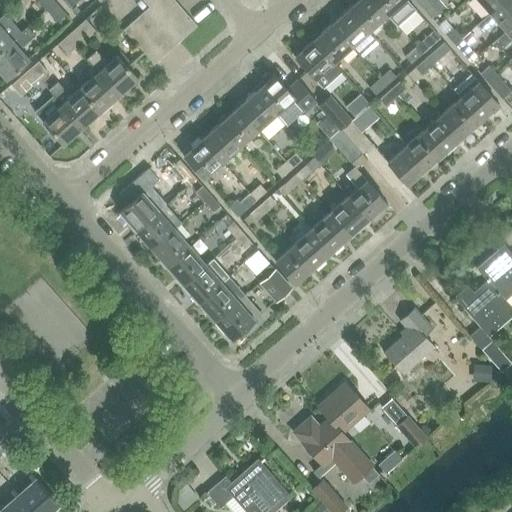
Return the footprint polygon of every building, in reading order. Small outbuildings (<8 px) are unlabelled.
[(36,0),(46,11),(55,3),(52,0),(36,0)] [(63,0),(71,8),(79,0),(63,0)] [(173,0),(157,0),(149,7),(157,15),(174,0),(173,0)] [(174,0),(157,15),(164,24),(181,9),(174,0)] [(353,0),(347,6),(349,9),(349,8),(369,31),(387,15),(373,0),(358,0),(356,2),(354,0),(353,0)] [(373,0),(387,15),(397,26),(415,9),(406,0),(373,0)] [(415,0),(423,8),(429,2),(427,0),(415,0)] [(496,20),(506,32),(511,25),(511,0),(504,0),(490,14),(476,25),(482,32),(496,20)] [(477,0),(490,14),(504,0),(477,0)] [(429,2),(423,8),(431,19),(438,13),(429,2)] [(55,3),(46,11),(55,21),(65,13),(55,3)] [(149,7),(141,15),(156,32),(165,24),(164,24),(157,15),(149,7)] [(329,22),(331,24),(351,47),(361,57),(379,41),(369,31),(349,8),(349,9),(338,18),(336,16),(329,22)] [(164,24),(165,24),(172,33),(189,18),(181,9),(164,24)] [(0,50),(12,40),(21,33),(4,14),(0,18),(0,50)] [(141,15),(132,22),(147,39),(156,32),(141,15)] [(189,18),(172,33),(180,41),(197,26),(189,18)] [(86,20),(67,36),(75,45),(94,29),(86,20)] [(124,30),(139,47),(147,39),(132,22),(124,30)] [(165,24),(156,32),(171,49),(180,41),(172,33),(165,24)] [(311,38),(313,40),(333,63),(351,47),(331,24),(320,34),(318,32),(311,38)] [(511,25),(506,32),(492,43),(499,51),(503,48),(511,39),(511,25)] [(12,40),(0,50),(0,73),(5,78),(4,79),(5,80),(28,58),(19,49),(35,35),(27,26),(20,32),(21,33),(12,40)] [(445,34),(454,44),(461,38),(452,28),(445,34)] [(156,32),(147,39),(163,56),(171,49),(156,32)] [(75,45),(67,36),(58,44),(66,53),(75,45)] [(426,38),(415,47),(421,54),(432,45),(426,38)] [(461,38),(454,44),(463,55),(470,49),(461,38)] [(147,39),(139,47),(154,64),(163,56),(147,39)] [(313,40),(302,50),(300,48),(292,55),(294,57),(295,56),(322,88),(341,71),(333,63),(313,40)] [(421,54),(415,47),(405,56),(411,63),(421,54)] [(435,50),(425,59),(431,66),(441,56),(435,50)] [(93,66),(98,72),(119,95),(136,79),(137,80),(138,79),(117,55),(116,56),(108,64),(97,51),(87,59),(93,66)] [(64,59),(58,64),(64,71),(70,65),(64,59)] [(431,66),(425,59),(415,68),(421,75),(423,73),(431,66)] [(38,61),(29,69),(37,78),(46,71),(38,61)] [(89,80),(80,88),(100,111),(119,95),(98,72),(93,66),(84,74),(89,80)] [(431,66),(423,73),(428,79),(434,79),(439,74),(431,66)] [(480,74),(487,82),(496,74),(489,66),(480,74)] [(37,78),(29,69),(11,85),(19,94),(37,78)] [(390,70),(379,79),(385,86),(396,77),(390,70)] [(253,89),(255,92),(256,91),(276,114),(287,127),(306,111),(308,113),(318,104),(297,80),(287,89),(274,75),(273,75),(269,73),(263,78),(266,82),(263,85),(261,83),(253,89)] [(471,73),(452,90),(460,98),(480,121),(480,120),(490,111),(492,113),(500,106),(498,104),(498,105),(473,76),(471,73)] [(496,74),(487,82),(502,100),(511,91),(496,74)] [(385,86),(379,79),(369,88),(375,95),(385,86)] [(400,81),(389,91),(395,97),(406,88),(400,81)] [(48,90),(61,105),(82,128),(100,111),(80,88),(70,97),(57,82),(48,90)] [(235,105),(237,108),(238,107),(258,130),(276,114),(256,91),(255,92),(245,101),(243,99),(235,105)] [(395,97),(389,91),(379,100),(385,106),(395,97)] [(359,93),(345,105),(353,115),(367,102),(359,93)] [(340,130),(351,121),(351,120),(329,95),(317,106),(325,115),(339,131),(340,130)] [(460,98),(442,114),(462,137),(462,136),(472,127),(474,129),(482,123),(480,121),(460,98)] [(82,128),(61,105),(43,120),(42,121),(63,145),(64,144),(64,143),(82,128)] [(217,122),(219,124),(220,123),(240,146),(258,130),(238,107),(237,108),(227,117),(225,115),(217,122)] [(442,114),(424,130),(444,153),(444,152),(454,143),(456,145),(464,139),(462,136),(462,137),(442,114)] [(325,115),(316,123),(328,137),(330,139),(339,131),(325,115)] [(351,121),(340,130),(356,148),(360,152),(371,143),(367,138),(351,121)] [(200,138),(202,140),(202,139),(222,162),(240,146),(220,123),(219,124),(209,133),(207,131),(200,138)] [(339,131),(330,139),(346,157),(350,161),(360,152),(356,148),(340,130),(339,131)] [(424,130),(405,146),(426,168),(436,159),(438,161),(446,154),(444,152),(444,153),(424,130)] [(202,139),(202,140),(191,149),(189,147),(181,154),(183,156),(184,156),(204,178),(205,178),(204,178),(222,162),(202,139)] [(426,168),(405,146),(388,161),(387,162),(407,185),(408,184),(418,175),(420,177),(428,170),(426,168)] [(296,153),(286,162),(292,169),(302,160),(296,153)] [(306,165),(296,174),(302,180),(312,171),(320,165),(314,158),(306,165)] [(179,160),(170,168),(186,186),(196,178),(179,160)] [(292,169),(286,162),(276,171),(282,178),(292,169)] [(358,187),(348,197),(367,219),(368,219),(378,210),(380,212),(388,205),(386,203),(354,167),(346,174),(358,187)] [(148,168),(119,194),(128,205),(119,213),(120,214),(120,213),(130,224),(127,226),(134,233),(136,231),(159,211),(143,193),(158,180),(148,168)] [(286,183),(278,190),(284,196),(292,189),(302,180),(296,174),(286,183)] [(260,185),(250,194),(256,201),(266,192),(260,185)] [(196,192),(204,202),(211,196),(202,186),(196,192)] [(256,201),(250,194),(240,203),(246,210),(256,201)] [(211,196),(204,202),(213,213),(220,207),(211,196)] [(270,196),(260,205),(266,212),(276,203),(270,196)] [(348,197),(329,213),(349,235),(350,235),(360,226),(362,228),(370,221),(368,219),(367,219),(348,197)] [(237,200),(229,207),(238,217),(246,210),(240,203),(237,200)] [(159,211),(136,231),(145,242),(143,244),(150,251),(152,249),(174,229),(181,223),(165,205),(159,211)] [(266,212),(260,205),(250,215),(256,221),(266,212)] [(329,213),(312,228),(331,251),(332,251),(342,242),(344,244),(352,237),(350,235),(349,235),(329,213)] [(227,228),(236,238),(242,232),(234,222),(227,228)] [(312,228),(293,244),(313,267),(314,267),(324,258),(326,260),(334,253),(332,251),(331,251),(312,228)] [(166,269),(168,267),(167,267),(190,247),(174,229),(152,249),(161,260),(159,262),(166,269)] [(242,232),(236,238),(245,249),(251,243),(242,232)] [(313,267),(293,244),(276,260),(276,259),(275,260),(295,284),(296,283),(306,273),(308,276),(316,269),(314,267),(313,267)] [(476,268),(486,280),(487,280),(505,301),(506,300),(511,294),(511,253),(503,244),(476,268)] [(181,287),(184,286),(183,285),(206,265),(190,247),(167,267),(168,267),(177,278),(175,280),(181,287)] [(260,271),(265,278),(275,270),(269,263),(260,271)] [(197,306),(199,304),(199,303),(222,283),(206,265),(183,285),(184,286),(193,296),(191,298),(197,306)] [(275,270),(265,278),(259,283),(275,301),(290,288),(275,270)] [(213,324),(215,322),(215,321),(244,296),(228,278),(222,283),(199,303),(199,304),(209,314),(206,316),(213,324)] [(468,286),(454,297),(460,304),(489,336),(511,315),(511,307),(506,300),(505,301),(487,280),(486,280),(473,292),(468,286)] [(215,321),(215,322),(224,332),(222,334),(229,342),(231,340),(242,330),(245,333),(243,335),(244,336),(264,319),(244,296),(215,321)] [(384,352),(404,374),(434,347),(424,336),(432,328),(415,308),(400,321),(408,330),(384,352)] [(480,327),(469,337),(481,350),(501,372),(511,363),(491,340),(480,327)] [(472,380),(491,381),(492,368),(474,366),(472,380)] [(318,407),(329,419),(329,418),(341,432),(342,432),(368,408),(345,383),(318,407)] [(392,398),(382,407),(397,425),(416,446),(426,437),(407,416),(392,398)] [(296,429),(295,435),(302,442),(322,465),(332,457),(354,482),(361,475),(368,483),(378,474),(372,466),(342,432),(341,432),(329,418),(329,419),(320,426),(313,419),(308,419),(296,429)] [(394,450),(377,465),(385,473),(401,459),(394,450)] [(269,511),(286,498),(287,497),(258,465),(264,460),(264,459),(234,485),(225,476),(205,493),(219,509),(224,504),(230,511),(269,511)] [(39,480),(20,497),(33,511),(47,511),(58,503),(39,480)] [(340,511),(346,507),(322,480),(312,489),(332,511),(340,511)] [(33,511),(20,497),(2,511),(33,511)] [(330,511),(322,502),(311,511),(330,511)]
